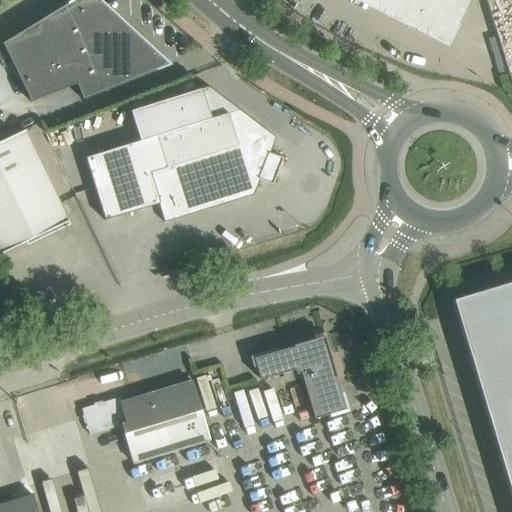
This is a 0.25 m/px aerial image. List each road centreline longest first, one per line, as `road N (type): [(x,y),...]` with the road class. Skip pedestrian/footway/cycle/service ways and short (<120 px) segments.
road 1 (unclassified): [(0,368),(210,304),(376,277)]
road 2 (unclassified): [(446,511),(376,277)]
road 3 (unknown): [(134,327),(108,245),(95,234),(76,232),(18,259)]
road 4 (secondary): [(421,118),(277,51)]
road 5 (secondary): [(277,51),(393,144)]
